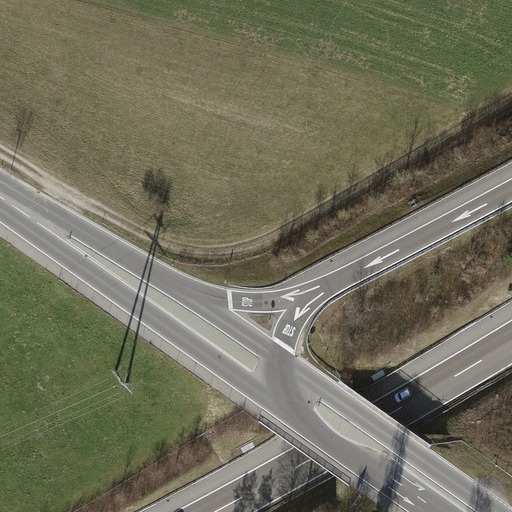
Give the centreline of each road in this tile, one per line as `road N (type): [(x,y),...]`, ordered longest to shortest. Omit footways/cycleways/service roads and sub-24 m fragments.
road 1 (track): [(511,97),(249,245),(215,252),(181,251),(138,235),(0,146)]
road 2 (motorway): [(511,342),(213,511)]
road 3 (tertiary): [(21,210),(62,253),(282,407)]
road 4 (tertiary): [(496,511),(283,361)]
road 5 (motorway): [(511,187),(321,288)]
road 6 (tertiary): [(282,407),(430,511)]
road 7 (tertiary): [(178,293),(75,229),(21,210)]
road 8 (motorway): [(321,288),(288,301),(178,293)]
road 9 (tertiary): [(283,361),(178,293)]
